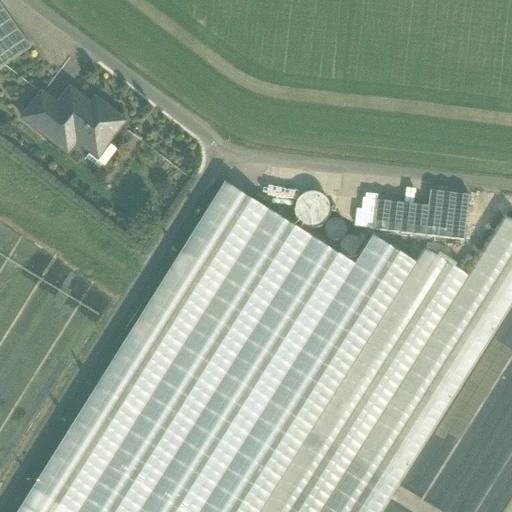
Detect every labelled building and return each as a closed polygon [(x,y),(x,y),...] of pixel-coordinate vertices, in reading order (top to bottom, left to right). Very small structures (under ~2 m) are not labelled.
[(0,6),(0,72),(31,51),(0,6)] [(102,115),(70,90),(58,106),(42,127),(43,128),(62,142),(67,136),(91,154),(87,159),(99,169),(114,149),(109,145),(126,123),(107,109),(102,115)] [(43,95),(24,120),(40,132),(43,128),(42,127),(58,106),(43,95)] [(338,182),(299,177),(298,186),(337,192),(338,182)] [(224,185),(18,511),(79,511),(267,213),(224,185)] [(469,197),(429,193),(427,209),(424,238),(464,242),(469,197)] [(427,209),(377,203),(374,232),(424,238),(427,209)] [(79,511),(261,511),(416,266),(372,239),(354,267),(267,213),(79,511)]
